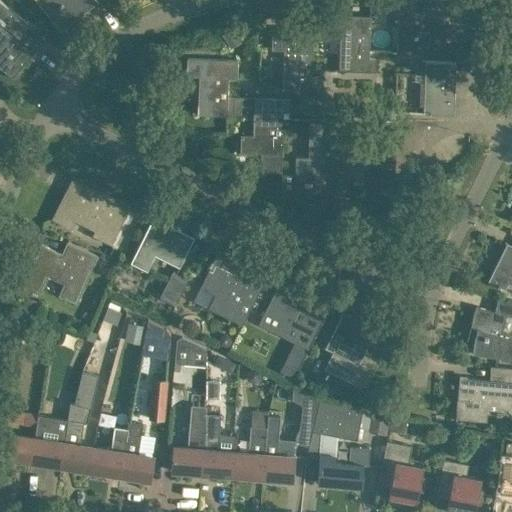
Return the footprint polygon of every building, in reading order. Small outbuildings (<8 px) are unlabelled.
[(29,23),(14,11),(0,0),(0,67),(12,76),(31,52),(16,40),(29,23)] [(36,0),(48,14),(49,13),(61,27),(74,17),(75,19),(82,13),(81,12),(95,0),(36,0)] [(445,46),(446,31),(446,0),(386,0),(386,13),(399,14),(397,52),(421,53),(421,45),(445,46)] [(369,57),(369,51),(370,15),(329,13),(328,31),(340,31),(339,70),(375,71),(376,57),(369,57)] [(223,33),(229,43),(238,37),(233,28),(223,33)] [(313,74),(313,68),(314,32),(272,31),(272,49),(284,49),(283,87),(319,88),(319,75),(313,74)] [(484,37),(471,37),(471,46),(484,46),(484,37)] [(228,96),(228,95),(228,77),(237,78),(238,59),(187,57),(187,75),(199,75),(198,114),(227,115),(227,114),(228,96)] [(425,59),(423,111),(454,112),(456,60),(425,59)] [(228,96),(227,114),(241,115),(241,106),(248,106),(249,96),(228,96)] [(240,152),(260,152),(282,153),(283,111),(290,111),(291,98),(254,96),(253,134),(241,134),(240,152)] [(296,155),(295,173),(315,174),(337,175),(339,133),(345,133),(346,119),(310,118),(308,156),(296,155)] [(390,179),(390,177),(392,127),(366,126),(364,178),(390,179)] [(282,153),(260,152),(260,170),(281,171),(282,153)] [(315,174),(295,173),(281,173),(280,188),(315,190),(315,174)] [(52,218),(70,227),(72,228),(77,218),(96,227),(92,234),(111,244),(122,222),(131,204),(83,181),(75,197),(65,192),(52,218)] [(393,183),(390,183),(377,183),(377,196),(389,196),(393,196),(393,183)] [(179,266),(185,254),(194,236),(153,216),(144,234),(130,261),(147,270),(155,254),(179,266)] [(23,283),(40,291),(47,275),(63,282),(58,295),(76,302),(97,254),(67,241),(62,252),(41,243),(23,283)] [(488,280),(505,288),(508,282),(511,283),(511,248),(505,245),(488,280)] [(219,248),(212,261),(200,286),(214,293),(208,307),(242,324),(268,273),(219,248)] [(172,270),(159,297),(174,305),(188,277),(172,270)] [(280,279),(271,297),(265,310),(280,318),(274,331),(309,348),(322,320),(309,314),(318,298),(280,279)] [(20,308),(31,313),(38,300),(26,294),(21,305),(20,308)] [(511,358),(511,302),(498,298),(495,310),(476,305),(468,332),(475,334),(474,339),(472,352),(492,355),(511,358)] [(121,310),(108,306),(103,318),(116,323),(121,310)] [(320,343),(333,349),(325,368),(347,379),(365,388),(374,369),(359,361),(376,327),(343,310),(330,337),(324,334),(320,343)] [(141,343),(145,325),(128,321),(124,339),(141,343)] [(169,347),(170,342),(167,341),(169,330),(149,326),(147,338),(145,337),(144,342),(169,347)] [(221,333),(218,338),(220,343),(225,346),(230,344),(232,339),(230,334),(226,332),(221,333)] [(176,339),(175,362),(206,364),(206,347),(182,336),(176,339)] [(225,365),(227,370),(232,372),(236,362),(228,358),(225,365)] [(295,377),(300,366),(285,359),(280,370),(295,377)] [(485,412),(510,414),(511,413),(511,366),(511,367),(491,365),(490,379),(462,376),(460,398),(457,398),(456,416),(476,417),(485,418),(485,412)] [(61,465),(90,469),(94,446),(79,444),(83,420),(82,420),(85,406),(90,407),(99,373),(83,369),(75,401),(70,400),(68,417),(66,430),(64,441),(61,465)] [(152,376),(148,417),(164,419),(168,378),(152,376)] [(203,395),(218,395),(219,376),(204,376),(203,395)] [(300,421),(314,424),(319,400),(293,385),(292,398),(303,403),(301,419),(300,421)] [(362,407),(319,400),(314,424),(312,430),(321,432),(321,434),(319,453),(319,461),(317,481),(362,485),(364,464),(369,464),(370,446),(350,445),(349,462),(334,461),(334,455),(338,436),(355,439),(355,438),(357,438),(362,407)] [(172,469),(202,472),(203,448),(205,425),(205,404),(191,403),(187,446),(174,445),(172,469)] [(202,472),(231,474),(233,450),(218,449),(220,426),(217,426),(218,414),(206,413),(207,405),(205,404),(205,425),(203,448),(202,472)] [(390,414),(372,411),(369,429),(368,430),(386,433),(390,414)] [(408,416),(392,413),(389,429),(404,432),(408,416)] [(295,455),(295,442),(295,440),(278,439),(279,416),(267,415),(266,426),(265,430),(261,476),(293,479),(295,455)] [(125,438),(124,451),(123,451),(119,474),(150,479),(154,455),(138,453),(143,422),(128,420),(127,428),(125,438)] [(265,430),(266,426),(249,425),(247,451),(233,450),(231,474),(261,476),(265,430)] [(119,474),(123,451),(124,451),(125,438),(127,428),(114,426),(111,449),(94,446),(90,469),(119,474)] [(449,428),(447,440),(459,442),(462,430),(449,428)] [(31,436),(24,435),(4,432),(1,455),(27,459),(31,436)] [(64,441),(31,436),(27,459),(61,465),(64,441)] [(390,485),(388,495),(397,496),(397,500),(412,503),(412,504),(413,504),(414,500),(417,500),(419,489),(422,490),(425,477),(421,477),(424,465),(408,462),(412,444),(387,439),(378,483),(390,485)] [(511,441),(507,441),(503,468),(501,488),(511,489),(511,441)] [(448,497),(446,507),(455,508),(455,511),(472,511),(473,511),(474,511),(477,501),(480,502),(483,489),(479,488),(481,477),(466,474),(469,463),(443,458),(436,495),(448,497)]
